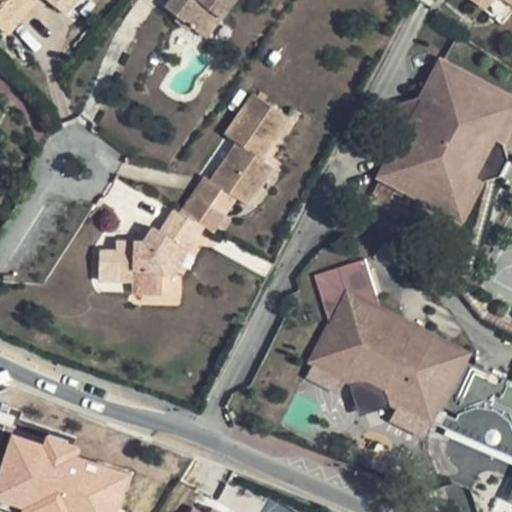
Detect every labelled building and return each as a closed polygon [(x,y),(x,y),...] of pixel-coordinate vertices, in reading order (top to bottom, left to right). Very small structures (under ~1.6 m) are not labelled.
[(0,0),(0,27),(3,29),(28,0),(48,0),(56,6),(61,0),(0,0)] [(38,0),(28,0),(3,29),(9,34),(38,0)] [(77,0),(61,0),(56,6),(66,14),(77,0)] [(171,0),(167,7),(207,38),(236,0),(171,0)] [(472,0),(485,10),(493,0),(504,0),(508,2),(509,0),(472,0)] [(511,127),(511,97),(440,60),(421,98),(399,138),(379,176),(463,220),(484,181),(477,178),(497,140),(503,143),(511,127)] [(180,213),(204,226),(214,232),(236,198),(249,206),(274,168),(262,160),(290,118),(254,94),(226,135),(238,143),(213,180),(206,176),(180,213)] [(421,98),(419,97),(400,103),(392,119),(397,136),(399,138),(421,98)] [(484,181),(485,182),(496,178),(501,176),(509,160),(505,144),(503,143),(497,140),(477,178),(484,181)] [(471,289),(496,178),(485,182),(460,292),(481,301),(471,289)] [(189,250),(204,226),(180,213),(175,210),(162,231),(155,227),(145,242),(135,243),(117,242),(116,252),(100,252),(99,280),(133,281),(132,294),(162,295),(163,275),(163,273),(180,244),(189,250)] [(189,250),(180,244),(163,273),(163,275),(174,275),(189,250)] [(382,311),(365,258),(315,275),(332,328),(314,361),(357,383),(365,380),(386,391),(388,398),(449,429),(451,424),(454,420),(457,416),(461,413),(465,411),(470,409),(477,407),(479,407),(484,407),(489,408),(494,409),(499,412),(503,414),(506,418),(510,422),(511,425),(511,497),(511,499),(511,381),(463,361),(466,354),(382,311)] [(481,301),(460,292),(484,320),(511,333),(511,322),(491,312),(481,301)] [(386,391),(365,380),(357,383),(350,385),(360,416),(391,406),(388,398),(386,391)] [(0,502),(22,509),(20,511),(118,511),(130,471),(77,457),(80,444),(46,434),(44,442),(8,432),(0,461),(0,502)]
